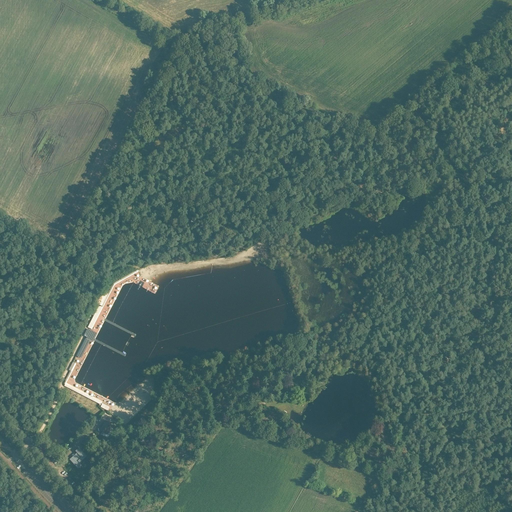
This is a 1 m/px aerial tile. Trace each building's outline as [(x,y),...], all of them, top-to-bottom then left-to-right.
[(97,304),(101,306),(107,294),(103,292),(97,304)] [(96,311),(91,321),(95,323),(100,313),(96,311)] [(95,333),(87,329),(84,335),(91,339),(95,333)] [(112,424),(105,420),(99,430),(102,432),(101,435),(108,439),(112,432),(109,430),(112,424)] [(87,457),(79,448),(75,451),(77,453),(69,460),(78,469),(82,466),(79,463),(87,457)]
